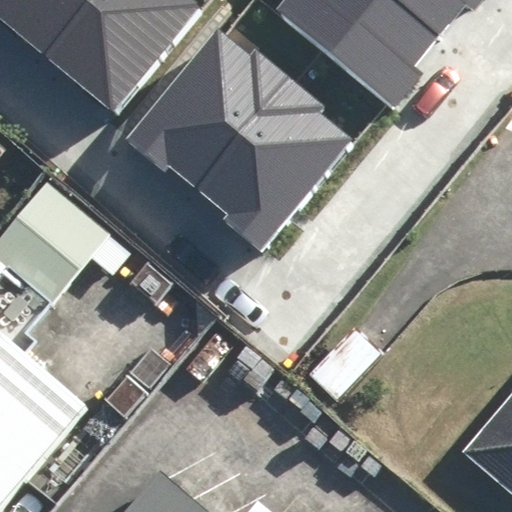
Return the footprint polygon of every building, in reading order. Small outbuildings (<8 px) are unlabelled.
[(0,0),(0,15),(45,54),(90,0),(0,0)] [(90,0),(45,54),(113,109),(201,5),(194,0),(90,0)] [(440,38),(394,0),(283,0),(274,11),(394,109),(424,73),(417,66),(440,38)] [(394,0),(440,38),(468,5),(475,11),(484,0),(394,0)] [(198,188),(291,78),(256,49),(250,56),(219,30),(126,140),(163,171),(169,165),(198,188)] [(325,107),(291,78),(198,188),(229,214),(224,219),(261,250),(354,140),(321,112),(325,107)] [(113,240),(52,189),(0,251),(0,266),(54,311),(113,240)] [(385,360),(359,333),(310,379),(336,406),(385,360)] [(0,357),(0,511),(16,511),(87,434),(0,357)] [(511,499),(511,401),(463,459),(511,499)] [(190,511),(166,491),(146,511),(190,511)]
